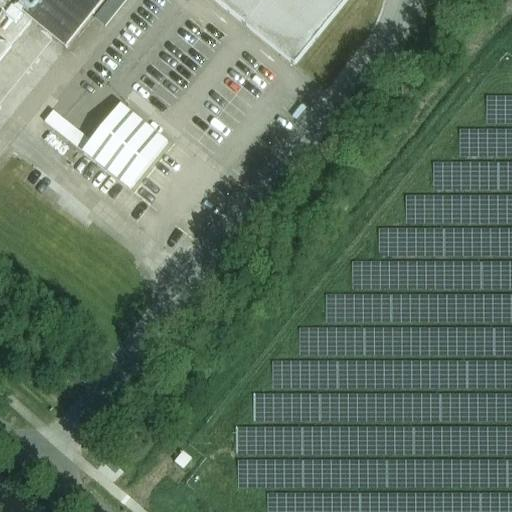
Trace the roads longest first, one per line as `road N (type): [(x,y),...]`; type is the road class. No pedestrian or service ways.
road 1 (unknown): [(181,292),(38,155)]
road 2 (tertiary): [(0,434),(95,511)]
